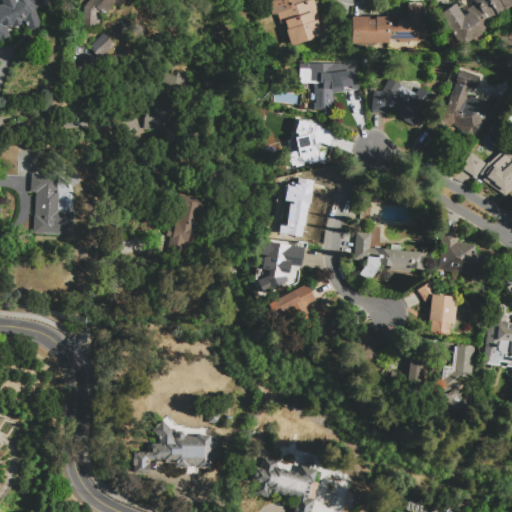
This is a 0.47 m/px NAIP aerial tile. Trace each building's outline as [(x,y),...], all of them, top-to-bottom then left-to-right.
[(0,5),(3,4),(1,0),(47,0),(49,4),(34,9),(40,25),(27,29),(24,21),(23,21),(24,23),(12,27),(12,25),(7,27),(10,37),(0,40),(0,5)] [(97,13),(96,24),(83,23),(84,6),(89,0),(124,0),(118,8),(114,4),(106,13),(101,9),(97,13)] [(268,0),(313,0),(326,35),(286,49),(268,0)] [(438,13),(454,3),(455,4),(461,0),(511,0),(511,6),(507,10),(506,8),(480,25),(483,30),(460,45),(438,13)] [(352,42),(351,17),(367,16),(367,19),(374,19),(374,17),(388,16),(388,19),(392,19),(392,17),(399,16),(399,19),(407,18),(406,4),(423,3),(424,41),(352,42)] [(95,51),(90,46),(103,33),(108,39),(95,51)] [(332,102),(328,103),(327,115),(324,115),(324,110),(312,110),(313,82),(299,81),(299,63),(322,63),(353,64),(353,70),(349,71),(351,85),(351,90),(332,91),(332,102)] [(466,97),(479,95),(488,102),(489,112),(467,143),(452,132),(439,128),(460,70),(478,76),(474,89),(470,88),(466,97)] [(388,106),(386,114),(370,112),(373,90),(381,91),(389,78),(415,93),(419,87),(433,96),(413,127),(396,117),(399,112),(388,106)] [(147,109),(143,127),(167,134),(176,98),(159,94),(155,111),(147,109)] [(296,118),(334,130),(329,145),(318,142),(318,144),(315,145),(316,149),(323,148),(325,160),(283,168),(278,137),(287,136),(288,131),(291,132),(296,118)] [(511,188),(504,196),(476,176),(475,177),(460,167),(471,153),(486,164),(501,151),(505,155),(511,148),(511,188)] [(73,235),(33,233),(35,191),(30,191),(31,175),(59,176),(57,211),(74,212),(73,235)] [(290,181),(296,181),(296,177),(312,180),(308,203),(306,203),(301,236),(278,232),(284,200),(282,199),(285,184),(290,185),(290,181)] [(204,200),(202,210),(200,210),(192,245),(170,240),(171,237),(165,236),(167,227),(173,229),(181,194),(204,200)] [(357,274),(365,264),(365,262),(353,261),(355,231),(371,233),(370,247),(426,252),(425,269),(380,265),(378,267),(367,282),(357,274)] [(438,270),(443,231),(458,233),(456,242),(476,245),(475,253),(486,254),(483,276),(438,270)] [(287,273),(290,281),(266,292),(259,277),(263,255),(261,255),(263,239),(305,246),(301,268),(288,266),(287,273)] [(430,298),(424,302),(416,290),(433,279),(441,291),(436,295),(456,297),(452,323),(450,323),(448,333),(430,331),(431,321),(427,320),(430,298)] [(274,299),(306,284),(313,298),(306,302),(309,307),(294,314),(291,308),(281,313),(274,299)] [(511,368),(504,368),(505,362),(498,361),(498,365),(483,364),(485,337),(486,337),(487,328),(489,323),(491,320),(492,318),(501,311),(506,317),(500,322),(510,323),(510,325),(511,325),(511,368)] [(369,367),(381,353),(358,332),(345,346),(369,367)] [(452,412),(441,397),(449,391),(440,390),(443,366),(451,367),(453,345),(474,347),(470,389),(457,388),(457,392),(454,391),(457,395),(455,396),(458,400),(457,401),(460,406),(452,412)] [(420,379),(421,359),(402,359),(402,378),(420,379)] [(218,423),(208,423),(208,408),(218,408),(218,423)] [(161,421),(177,436),(196,437),(196,435),(210,435),(210,436),(220,436),(219,457),(217,457),(216,460),(209,460),(209,468),(205,468),(197,468),(197,473),(186,473),(186,467),(174,467),(174,463),(164,463),(164,460),(147,460),(147,464),(149,464),(149,473),(135,472),(136,452),(151,452),(151,444),(165,444),(152,430),(161,421)] [(263,457),(278,461),(276,468),(297,473),(299,466),(303,467),(304,462),(307,460),(311,461),(313,464),(312,469),(316,470),(313,483),(309,482),(305,498),(313,500),(310,511),(294,511),(299,496),(292,495),(291,497),(270,492),(269,497),(254,493),(257,482),(252,481),(256,467),(260,468),(263,457)] [(347,490),(359,492),(355,508),(344,506),(347,490)]
